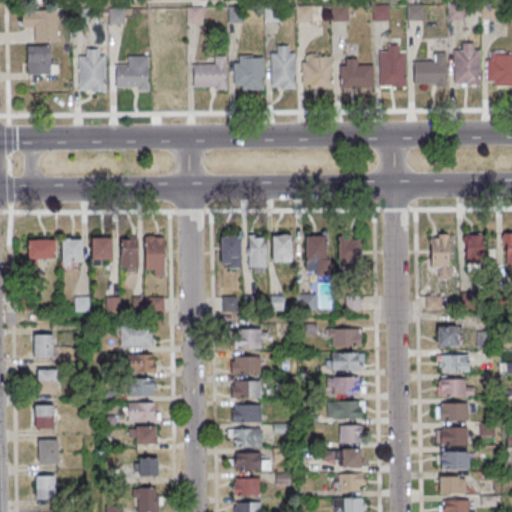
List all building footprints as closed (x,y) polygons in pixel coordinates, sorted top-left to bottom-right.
[(321,6),(295,6),(295,22),(321,22),(321,6)] [(348,20),(348,6),(333,6),(333,20),(348,20)] [(264,21),(281,21),(281,8),(264,8),(264,21)] [(124,23),(124,9),(109,9),(109,23),(124,23)] [(242,21),(242,10),(229,10),(229,21),(242,21)] [(57,11),(25,11),(24,28),(34,28),(34,41),(57,41),(57,11)] [(480,86),(480,43),(462,43),(462,50),(453,50),(453,86),(480,86)] [(405,86),(405,45),(379,45),(379,86),(405,86)] [(26,46),(26,74),(57,74),(57,58),(50,58),(50,46),(26,46)] [(295,88),(295,46),(270,46),(270,88),(295,88)] [(80,91),(105,91),(105,49),(80,49),(80,91)] [(511,86),(511,52),(486,53),(486,86),(511,86)] [(302,88),(332,88),(332,54),(302,54),(302,88)] [(445,54),(434,54),(434,62),(413,62),(413,85),(445,85),(445,54)] [(193,89),(226,89),(226,56),(214,56),(214,65),(193,65),(193,89)] [(234,56),(234,90),(264,90),(264,56),(234,56)] [(340,87),(373,87),(373,66),(359,66),(359,58),(340,58),(340,87)] [(149,61),(116,61),(116,89),(149,89),(149,61)] [(465,233),(465,265),(484,265),(484,233),(465,233)] [(449,234),(430,234),(430,268),(439,268),(439,278),(449,278),(449,234)] [(164,235),(144,235),(144,270),(153,270),(153,275),(163,275),(164,235)] [(240,235),(221,235),(221,268),(240,268),(240,235)] [(272,262),(292,262),(292,235),(272,235),(272,262)] [(267,273),(267,236),(248,236),(248,273),(267,273)] [(91,237),(91,265),(102,265),(102,260),(112,260),(112,237),(91,237)] [(138,237),(121,237),(121,271),(138,271),(138,237)] [(305,237),(305,277),(327,277),(327,237),(305,237)] [(61,267),(70,267),(70,262),(81,262),(81,238),(61,238),(61,267)] [(28,239),(28,259),(55,259),(55,239),(28,239)] [(360,239),(340,239),(340,261),(360,261),(360,239)] [(462,309),(474,308),(473,293),(461,295),(462,309)] [(296,309),(316,309),(316,295),(296,295),(296,309)] [(428,297),(428,308),(439,308),(439,297),(428,297)] [(152,326),(120,326),(120,347),(152,347),(152,326)] [(233,328),(233,348),(267,348),(267,328),(233,328)] [(360,346),(360,328),(327,328),(327,346),(360,346)] [(492,331),(477,331),(477,348),(492,348),(492,331)] [(52,358),(52,334),(34,334),(34,358),(52,358)] [(330,370),(363,370),(363,352),(330,352),(330,370)] [(127,371),(154,371),(154,354),(127,354),(127,371)] [(468,354),(437,354),(437,372),(468,372),(468,354)] [(231,374),(259,374),(259,355),(231,355),(231,374)] [(56,395),(56,370),(37,370),(37,395),(56,395)] [(361,395),(361,377),(333,377),(333,395),(361,395)] [(154,379),(128,379),(128,396),(154,396),(154,379)] [(437,379),(437,396),(473,396),(473,386),(467,386),(467,379),(437,379)] [(261,398),(261,380),(231,380),(231,398),(261,398)] [(327,401),(327,419),(363,419),(363,401),(327,401)] [(127,421),(157,421),(157,402),(127,402),(127,421)] [(232,422),(261,422),(261,403),(232,403),(232,422)] [(473,421),(473,403),(436,403),(436,421),(473,421)] [(34,429),(53,429),(53,405),(34,405),(34,429)] [(339,425),(339,443),(362,443),(362,425),(339,425)] [(157,444),(157,426),(130,426),(130,444),(157,444)] [(436,427),(436,444),(467,444),(467,427),(436,427)] [(261,428),(228,428),(228,446),(261,446),(261,428)] [(58,465),(58,439),(38,439),(38,465),(58,465)] [(341,449),(341,467),(361,467),(361,449),(341,449)] [(467,469),(467,451),(439,451),(439,469),(467,469)] [(261,452),(232,452),(233,470),(269,469),(269,459),(261,459),(261,452)] [(157,475),(157,457),(137,457),(137,475),(157,475)] [(338,491),(363,491),(363,473),(338,473),(338,491)] [(55,499),(55,475),(35,475),(35,499),(55,499)] [(465,476),(439,476),(439,493),(465,493),(465,476)] [(261,477),(233,477),(233,495),(261,495),(261,477)] [(495,506),(495,480),(480,480),(481,506),(495,506)] [(135,511),(158,511),(159,488),(135,488),(135,511)] [(361,511),(362,498),(333,498),(333,511),(361,511)] [(474,511),(475,499),(440,499),(440,511),(474,511)] [(259,511),(259,502),(233,502),(232,511),(259,511)]
